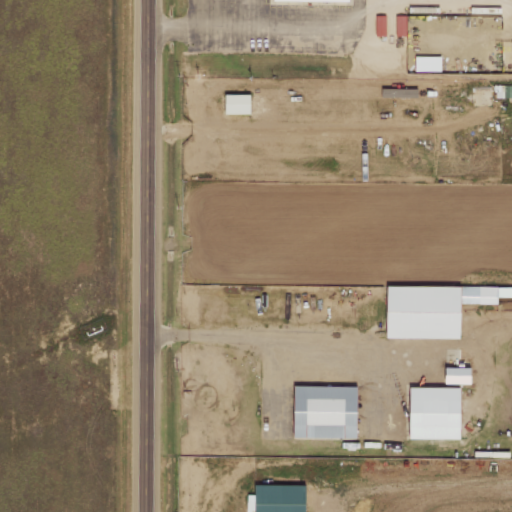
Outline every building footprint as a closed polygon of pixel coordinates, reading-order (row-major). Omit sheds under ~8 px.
[(374,36),(384,36),(384,16),(374,16),(374,36)] [(413,71),(439,71),(439,56),(413,56),(413,71)] [(247,114),(246,94),(222,95),(222,114),(247,114)] [(383,285),(383,336),(455,337),(456,286),(383,285)] [(458,286),(458,303),(496,303),(496,286),(458,286)] [(511,287),(497,287),(497,296),(511,296),(511,287)] [(443,367),(442,383),(467,383),(468,367),(443,367)] [(293,384),(292,436),(355,436),(356,385),(293,384)] [(407,387),(406,438),(456,438),(457,387),(407,387)] [(253,484),(253,511),(303,511),(303,484),(253,484)]
